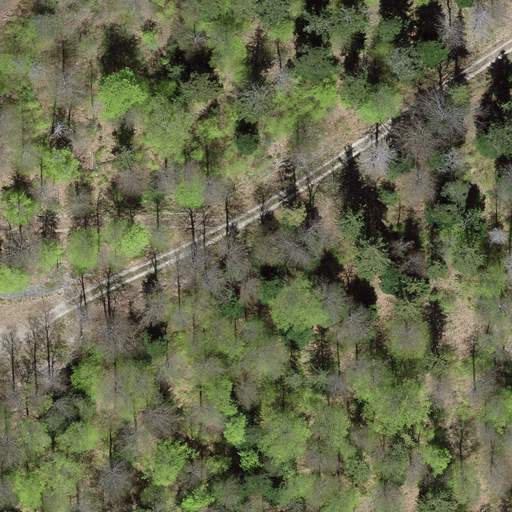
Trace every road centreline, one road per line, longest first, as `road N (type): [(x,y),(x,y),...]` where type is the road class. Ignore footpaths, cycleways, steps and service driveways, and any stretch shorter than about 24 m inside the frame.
road 1 (track): [(511,51),(242,218),(0,344)]
road 2 (track): [(242,218),(0,227)]
